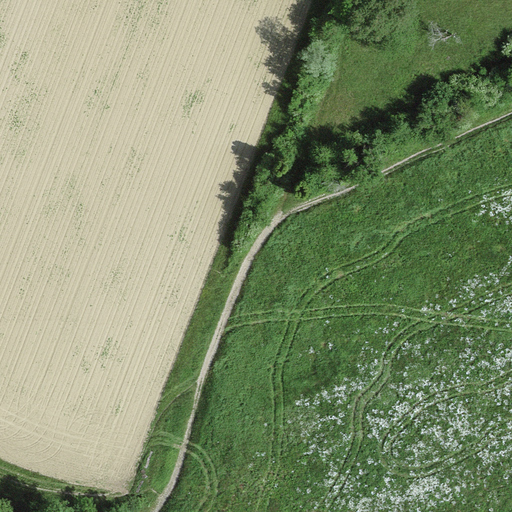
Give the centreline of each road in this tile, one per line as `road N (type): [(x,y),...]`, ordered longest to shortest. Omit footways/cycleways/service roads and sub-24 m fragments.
road 1 (track): [(273,224),(511,118)]
road 2 (track): [(273,224),(350,0)]
road 3 (track): [(207,369),(235,292),(273,224)]
road 4 (track): [(156,511),(182,460),(207,369)]
